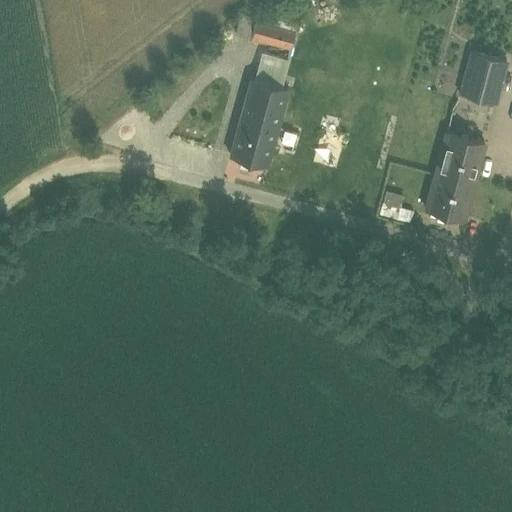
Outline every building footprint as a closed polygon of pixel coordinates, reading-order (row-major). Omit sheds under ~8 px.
[(256,31),(224,143),(265,155),(288,75),(280,72),(298,8),(269,0),(260,0),(258,10),(252,8),(246,28),(256,31)] [(495,92),(505,49),(465,40),(460,61),(455,83),(495,92)] [(191,158),(200,135),(186,130),(177,152),(191,158)] [(463,218),(485,140),(448,130),(426,208),(463,218)] [(392,214),(397,193),(384,190),(379,211),(392,214)]
